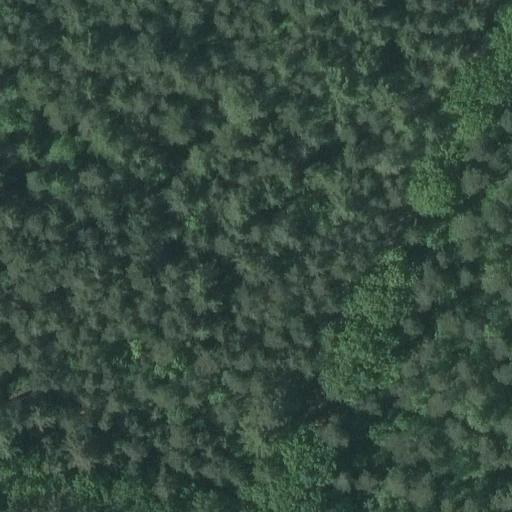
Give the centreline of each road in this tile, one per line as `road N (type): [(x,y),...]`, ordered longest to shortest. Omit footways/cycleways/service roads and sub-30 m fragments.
road 1 (track): [(313,392),(356,287),(383,250),(510,0)]
road 2 (track): [(511,393),(334,401),(313,392)]
road 3 (track): [(0,471),(135,511)]
road 4 (track): [(313,392),(250,511)]
